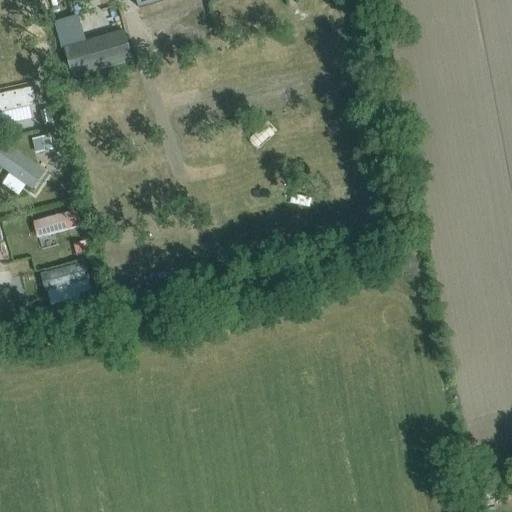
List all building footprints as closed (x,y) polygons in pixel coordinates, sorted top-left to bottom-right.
[(166,0),(136,0),(139,8),(166,0)] [(10,59),(0,61),(0,81),(33,76),(25,33),(6,37),(10,59)] [(65,50),(73,79),(133,62),(125,33),(65,50)] [(34,89),(0,96),(0,112),(37,105),(34,89)] [(36,155),(54,150),(50,136),(33,140),(36,155)] [(46,173),(4,144),(0,149),(0,167),(33,191),(46,173)] [(78,230),(74,215),(36,226),(40,241),(78,230)] [(86,264),(42,275),(43,278),(42,281),(44,287),(46,289),(47,292),(51,308),(82,300),(84,306),(94,303),(88,281),(90,281),(86,264)]
